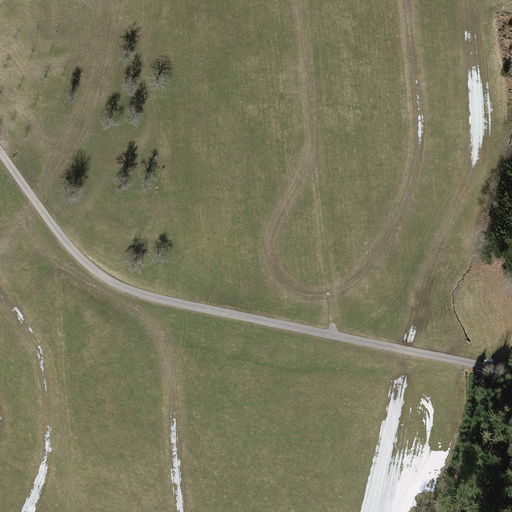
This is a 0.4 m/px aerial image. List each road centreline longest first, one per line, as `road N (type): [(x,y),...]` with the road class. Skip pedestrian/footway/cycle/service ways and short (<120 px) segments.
road 1 (unclassified): [(511,376),(129,290),(89,269),(0,154)]
road 2 (track): [(331,336),(297,0)]
